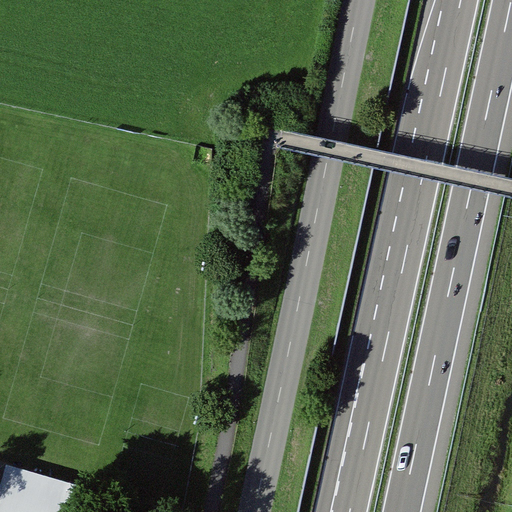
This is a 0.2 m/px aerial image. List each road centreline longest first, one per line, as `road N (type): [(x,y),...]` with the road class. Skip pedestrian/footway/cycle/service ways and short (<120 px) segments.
road 1 (motorway): [(403,511),(511,1)]
road 2 (tertiary): [(255,511),(358,0)]
road 3 (motorway): [(460,0),(402,266)]
road 4 (motorway): [(402,266),(340,424),(321,511)]
road 5 (motorway): [(402,266),(349,511)]
